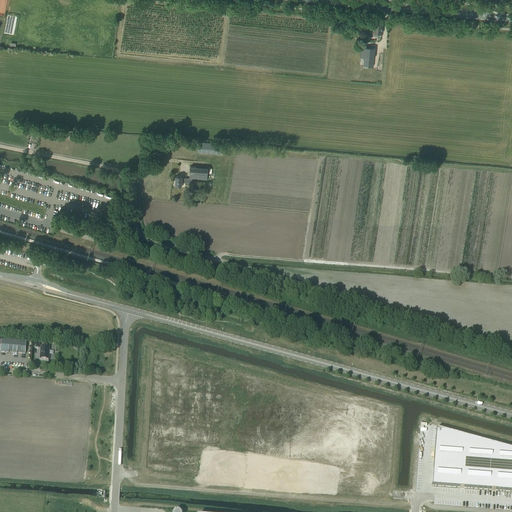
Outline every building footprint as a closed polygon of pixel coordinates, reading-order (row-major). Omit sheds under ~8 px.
[(374,23),(373,36),(381,37),(382,23),(374,23)] [(365,48),(363,66),(373,67),(375,48),(365,48)] [(198,142),(198,153),(225,155),(225,145),(198,142)] [(190,167),(189,178),(207,180),(208,168),(190,167)] [(176,176),(175,186),(182,186),(182,183),(192,183),(192,179),(183,178),(183,177),(176,176)] [(91,229),(89,234),(103,238),(104,233),(91,229)] [(25,354),(26,342),(1,340),(0,352),(25,354)] [(48,359),(49,347),(41,346),(40,352),(41,353),(40,354),(40,359),(48,359)] [(154,407),(151,443),(158,443),(156,463),(178,464),(178,455),(218,458),(236,459),(235,469),(237,469),(240,473),(243,470),(246,473),(249,470),(252,474),(255,471),(258,474),(261,471),(266,472),(268,475),(271,472),(274,475),(278,473),(280,476),(284,473),(286,476),(289,474),(292,474),(293,474),(371,480),(373,455),(380,455),(383,415),(353,412),(353,407),(325,405),(325,399),(299,397),(300,390),(272,388),(272,382),(244,380),(244,375),(216,372),(217,367),(189,365),(189,359),(163,357),(159,408),(154,407)] [(437,428),(432,486),(460,488),(464,488),(464,489),(491,491),(491,490),(496,490),(496,491),(511,492),(511,448),(499,445),(499,447),(495,446),(495,444),(468,437),(468,439),(464,437),(464,436),(437,428)]
